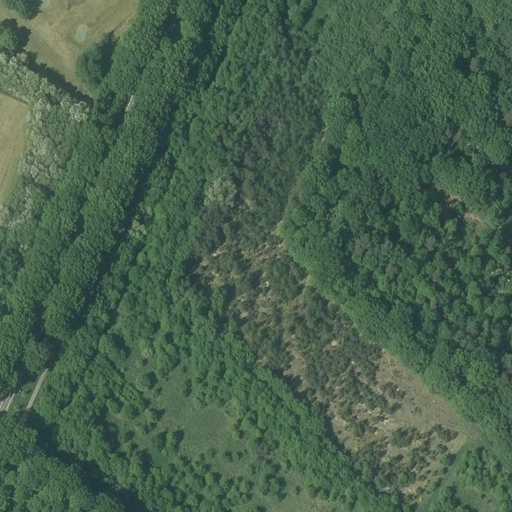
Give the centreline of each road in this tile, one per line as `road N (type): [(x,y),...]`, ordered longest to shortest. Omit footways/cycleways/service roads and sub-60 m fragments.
road 1 (secondary): [(0,407),(182,0)]
road 2 (track): [(511,459),(322,281)]
road 3 (unclassified): [(107,511),(0,428)]
